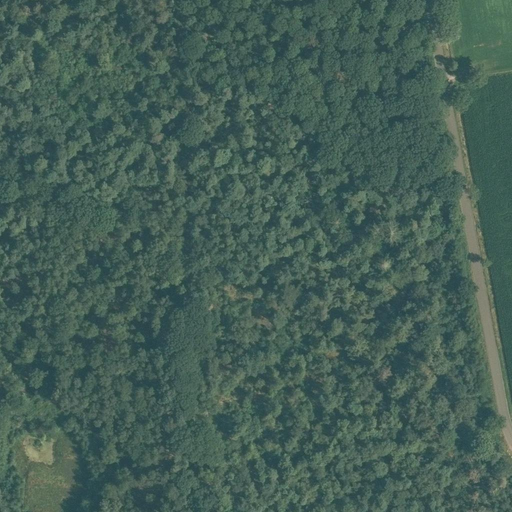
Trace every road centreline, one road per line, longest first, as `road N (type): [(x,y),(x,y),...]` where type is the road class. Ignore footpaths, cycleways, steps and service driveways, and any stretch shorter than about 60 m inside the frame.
road 1 (track): [(203,511),(186,0)]
road 2 (unclassified): [(511,441),(428,0)]
